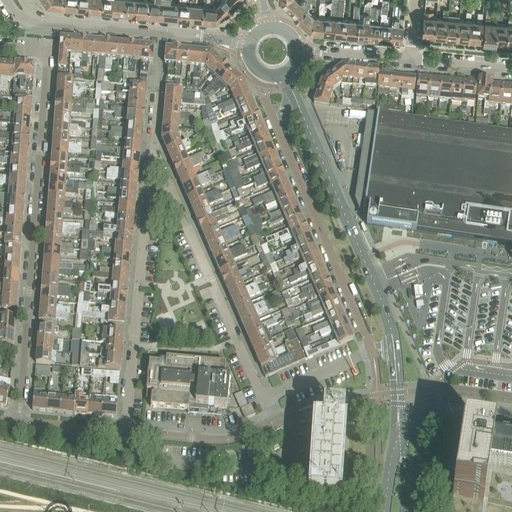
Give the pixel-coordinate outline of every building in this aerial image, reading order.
[(41,0),(46,6),(64,8),(64,0),(41,0)] [(64,0),(64,8),(75,9),(76,9),(77,9),(77,0),(64,0)] [(77,0),(77,9),(88,10),(88,0),(77,0)] [(88,0),(88,10),(100,12),(101,0),(88,0)] [(101,0),(100,12),(112,13),(112,0),(101,0)] [(112,0),(112,13),(124,14),(125,0),(112,0)] [(125,0),(124,14),(135,15),(136,0),(125,0)] [(136,0),(135,15),(148,16),(149,0),(136,0)] [(153,0),(149,0),(148,16),(153,17),(154,17),(157,17),(158,17),(159,0),(154,0),(153,0)] [(159,0),(158,17),(174,19),(177,19),(179,2),(175,2),(173,2),(172,1),(170,0),(159,0)] [(179,0),(179,2),(177,19),(178,19),(179,19),(183,20),(185,20),(189,20),(190,0),(179,0)] [(190,0),(189,20),(199,21),(201,21),(203,5),(201,5),(197,4),(197,0),(190,0)] [(203,0),(203,5),(201,21),(216,23),(224,14),(215,6),(216,5),(215,1),(210,1),(209,0),(203,0)] [(214,0),(215,1),(216,5),(215,6),(224,14),(226,15),(239,2),(236,0),(223,0),(223,1),(221,0),(214,0)] [(297,0),(277,0),(278,1),(296,19),(308,7),(310,2),(311,0),(301,0),(299,2),(297,0)] [(324,18),(322,34),(334,35),(337,0),(331,0),(331,7),(330,18),(324,18)] [(337,0),(334,35),(346,36),(347,20),(343,19),(344,0),(343,0),(337,0)] [(358,21),(357,37),(367,38),(370,7),(371,7),(372,1),(369,1),(364,4),(364,6),(363,14),(359,13),(358,21)] [(315,17),(312,32),(314,33),(322,34),(324,18),(324,2),(319,2),(319,4),(319,17),(317,17),(315,17)] [(380,23),(378,39),(382,39),(387,40),(390,40),(391,24),(389,24),(390,15),(387,15),(388,4),(386,4),(385,4),(384,6),(381,5),(381,8),(380,23)] [(391,24),(390,40),(401,41),(403,25),(404,18),(403,18),(399,18),(400,5),(393,5),(391,24)] [(347,20),(346,36),(357,37),(358,21),(359,13),(360,7),(353,6),(352,20),(347,20)] [(315,17),(314,17),(308,10),(309,9),(308,7),(296,19),(309,32),(312,32),(315,17)] [(367,38),(378,39),(380,23),(381,8),(371,7),(370,7),(367,38)] [(424,12),(422,35),(424,36),(424,37),(430,37),(430,36),(434,37),(436,18),(436,16),(431,16),(431,12),(424,12)] [(436,18),(434,37),(436,37),(435,38),(441,39),(442,37),(445,38),(448,15),(442,15),(442,18),(436,18)] [(448,15),(445,38),(447,38),(447,39),(453,40),(453,38),(457,39),(459,20),(459,16),(454,16),(448,15)] [(465,21),(459,20),(457,39),(458,39),(458,40),(464,41),(464,39),(468,40),(470,21),(470,19),(466,19),(465,21)] [(485,19),(483,41),(494,42),(496,23),(490,23),(490,19),(485,19)] [(477,21),(470,21),(468,40),(470,40),(470,41),(476,42),(476,41),(480,41),(482,21),(477,20),(477,21)] [(506,43),(507,24),(501,24),(501,23),(496,22),(496,23),(494,42),(499,43),(498,44),(504,45),(505,43),(506,43)] [(60,38),(57,76),(68,77),(70,65),(71,55),(70,55),(72,39),(60,38)] [(71,55),(70,65),(74,65),(74,69),(73,78),(76,78),(76,79),(80,80),(81,69),(83,40),(72,39),(70,55),(71,55)] [(83,40),(81,69),(87,70),(88,57),(93,57),(94,41),(83,40)] [(94,41),(93,57),(100,58),(98,82),(102,82),(104,82),(104,77),(105,71),(108,42),(94,41)] [(108,42),(105,71),(111,72),(112,59),(117,59),(118,43),(108,42)] [(118,43),(117,59),(124,60),(122,85),(128,85),(128,83),(129,83),(130,74),(129,74),(132,45),(118,43)] [(130,74),(129,83),(134,84),(136,61),(142,62),(143,46),(132,45),(129,74),(130,74)] [(142,62),(139,84),(146,85),(149,63),(153,63),(154,47),(143,46),(142,62)] [(168,64),(167,77),(174,78),(177,49),(166,48),(164,64),(168,64)] [(189,50),(177,49),(174,78),(181,78),(182,66),(187,66),(189,50)] [(186,85),(185,91),(199,92),(200,73),(202,73),(202,71),(201,71),(201,65),(202,51),(191,50),(189,50),(187,66),(189,66),(190,66),(190,73),(194,73),(193,87),(187,86),(188,85),(186,85)] [(202,51),(201,65),(211,74),(222,62),(211,52),(202,51)] [(222,62),(211,74),(212,75),(216,78),(207,88),(202,94),(206,99),(212,93),(232,71),(223,63),(222,62)] [(1,64),(0,76),(0,91),(6,92),(7,80),(13,81),(15,65),(1,64)] [(15,65),(13,81),(15,81),(14,99),(25,100),(25,93),(32,93),(34,66),(27,66),(22,65),(15,65)] [(320,86),(319,88),(332,92),(333,91),(333,90),(334,89),(341,85),(341,84),(343,66),(321,82),(320,86)] [(354,67),(343,66),(341,84),(341,85),(352,86),(354,67)] [(352,86),(364,88),(366,68),(354,67),(352,86)] [(366,68),(364,88),(376,89),(378,69),(366,68)] [(243,81),(232,71),(212,93),(215,95),(219,91),(221,93),(224,90),(227,93),(230,92),(231,95),(246,89),(243,81)] [(379,75),(377,94),(390,95),(392,77),(379,75)] [(392,77),(390,95),(401,96),(404,78),(392,77)] [(57,88),(86,90),(86,85),(72,84),(73,79),(57,78),(57,88)] [(415,79),(404,78),(401,96),(401,99),(413,100),(415,79)] [(421,98),(427,99),(429,80),(428,80),(428,79),(422,78),(422,80),(418,79),(416,99),(421,99),(421,98)] [(429,80),(427,99),(427,100),(433,101),(433,99),(439,100),(441,81),(440,81),(440,80),(434,79),(434,81),(429,80)] [(487,82),(487,80),(481,79),(481,81),(479,81),(477,100),(485,100),(485,102),(484,116),(487,116),(491,82),(487,82)] [(444,100),(451,101),(452,83),(451,82),(451,81),(445,81),(445,82),(441,81),(439,100),(439,101),(444,102),(444,100)] [(452,83),(451,101),(450,102),(456,103),(456,101),(462,102),(464,84),(462,84),(463,82),(456,82),(456,83),(452,83)] [(489,110),(489,106),(493,107),(494,105),(500,105),(500,107),(502,87),(501,87),(501,86),(495,85),(495,87),(491,86),(491,82),(487,116),(492,117),(493,111),(489,110)] [(468,102),(474,103),(476,85),(474,85),(474,83),(468,83),(468,84),(464,84),(462,102),(462,104),(468,104),(468,102)] [(116,94),(145,96),(146,87),(131,85),(130,90),(117,89),(116,94)] [(511,108),(511,98),(511,88),(511,87),(511,86),(506,86),(506,88),(502,87),(500,107),(504,108),(505,108),(505,106),(511,107),(511,108)] [(57,88),(56,97),(72,98),(72,94),(85,95),(86,90),(57,88)] [(319,89),(314,104),(315,104),(328,106),(332,94),(332,92),(319,88),(319,89)] [(182,90),(166,89),(165,97),(194,100),(195,96),(182,94),(182,90)] [(220,112),(222,111),(251,99),(246,89),(231,95),(232,97),(233,100),(217,107),(220,112)] [(101,93),(101,98),(106,99),(129,101),(129,105),(144,107),(145,96),(116,94),(108,93),(101,93)] [(206,99),(204,102),(205,107),(210,105),(217,102),(214,97),(215,95),(212,93),(206,99)] [(56,97),(55,108),(84,110),(87,110),(87,105),(71,104),(72,98),(56,97)] [(165,97),(164,109),(180,111),(181,104),(205,107),(204,102),(199,101),(194,101),(194,100),(165,97)] [(3,98),(2,104),(15,105),(15,109),(15,111),(31,112),(31,110),(31,102),(32,101),(24,100),(25,100),(14,99),(3,98)] [(251,99),(222,111),(223,116),(237,109),(239,113),(254,107),(251,99)] [(111,107),(110,113),(115,113),(143,116),(144,107),(129,105),(128,109),(111,107)] [(208,116),(213,114),(210,105),(205,107),(207,113),(208,116)] [(229,124),(231,129),(258,117),(254,107),(239,114),(241,119),(229,124)] [(84,110),(55,108),(54,117),(70,118),(71,114),(86,115),(87,110),(84,110)] [(164,109),(163,118),(192,120),(193,115),(180,114),(180,111),(164,109)] [(0,113),(0,118),(30,121),(31,112),(15,111),(14,115),(2,114),(0,113)] [(115,113),(114,119),(127,120),(127,124),(127,125),(142,127),(143,125),(143,119),(143,116),(115,113)] [(358,171),(354,201),(358,210),(359,212),(359,213),(363,213),(363,214),(368,214),(367,226),(498,245),(511,246),(511,132),(455,124),(448,123),(437,122),(405,117),(399,116),(378,113),(375,136),(364,135),(358,171)] [(216,124),(213,114),(208,116),(209,122),(210,127),(216,124)] [(70,124),(70,118),(54,117),(54,128),(80,130),(85,130),(85,125),(70,124)] [(231,129),(229,130),(231,135),(245,128),(247,132),(248,134),(263,127),(262,126),(258,117),(231,129)] [(0,118),(0,124),(14,126),(13,129),(13,131),(29,132),(29,130),(30,121),(0,118)] [(183,128),(192,129),(192,120),(163,118),(162,129),(178,130),(179,129),(179,125),(183,125),(183,128)] [(202,121),(202,128),(204,128),(204,132),(211,132),(210,127),(209,122),(203,121),(202,121)] [(210,127),(211,132),(212,133),(212,137),(220,134),(216,124),(210,127)] [(110,128),(110,133),(142,136),(142,127),(127,125),(126,129),(110,128)] [(249,137),(237,142),(239,147),(266,135),(263,127),(248,134),(249,137)] [(54,128),(53,137),(69,138),(69,137),(80,138),(80,130),(54,128)] [(178,130),(162,129),(161,140),(166,152),(181,146),(178,138),(178,131),(178,130)] [(0,133),(0,138),(29,140),(29,132),(13,131),(13,135),(0,134),(0,133)] [(109,133),(108,138),(115,139),(118,139),(125,140),(125,144),(125,146),(141,147),(141,145),(142,136),(110,133),(109,133)] [(206,135),(209,144),(215,142),(212,137),(212,133),(206,135)] [(220,134),(212,137),(215,142),(217,146),(221,144),(223,144),(220,134)] [(239,147),(236,148),(238,153),(253,146),(255,151),(256,152),(271,146),(270,145),(270,144),(266,135),(239,147)] [(53,137),(52,148),(81,150),(82,145),(68,144),(69,138),(53,137)] [(0,143),(5,144),(5,147),(12,147),(12,149),(12,151),(28,152),(28,150),(29,140),(0,138),(0,143)] [(181,146),(166,152),(170,161),(171,162),(185,156),(185,154),(183,151),(195,145),(193,140),(181,146)] [(218,149),(217,146),(215,142),(209,144),(210,145),(213,153),(218,151),(218,149)] [(96,152),(140,156),(140,150),(141,147),(125,146),(124,150),(97,147),(96,152)] [(257,155),(243,161),(245,166),(274,154),(271,146),(256,152),(257,155)] [(52,148),(51,157),(67,158),(68,154),(89,156),(90,151),(81,150),(52,148)] [(0,153),(0,158),(27,160),(28,152),(12,151),(11,155),(0,153)] [(96,152),(95,162),(101,162),(101,158),(123,160),(123,164),(123,166),(139,167),(139,165),(140,156),(96,152)] [(185,156),(171,162),(174,170),(205,156),(204,152),(199,154),(187,159),(185,156)] [(220,155),(222,160),(225,165),(230,162),(232,161),(228,152),(225,153),(220,155)] [(274,154),(245,166),(247,171),(261,165),(263,169),(278,163),(274,154)] [(205,156),(174,170),(178,179),(193,173),(191,168),(203,163),(210,160),(208,155),(205,156)] [(51,159),(51,168),(79,170),(83,171),(88,171),(88,167),(84,167),(84,166),(67,164),(67,160),(67,158),(51,157),(51,159)] [(0,158),(0,164),(11,165),(10,169),(10,171),(26,172),(26,170),(27,160),(0,158)] [(94,172),(99,173),(106,174),(106,171),(100,170),(101,162),(95,162),(94,172)] [(225,165),(226,169),(228,174),(234,171),(230,162),(225,165)] [(265,174),(253,179),(255,184),(282,173),(278,164),(278,163),(263,169),(264,171),(265,174)] [(107,171),(106,174),(138,177),(139,167),(123,166),(123,170),(109,168),(109,171),(107,171)] [(51,168),(50,177),(66,178),(66,174),(79,175),(79,170),(51,168)] [(193,173),(178,179),(179,181),(182,187),(182,188),(209,177),(214,174),(212,168),(194,176),(194,174),(193,173)] [(223,170),(221,171),(225,181),(231,178),(228,174),(226,169),(223,170)] [(228,174),(231,178),(232,183),(240,180),(241,179),(237,170),(234,171),(228,174)] [(0,178),(26,181),(26,172),(10,171),(10,175),(0,174),(0,178)] [(255,184),(253,185),(255,189),(269,183),(271,187),(286,181),(282,173),(255,184)] [(106,174),(106,179),(121,181),(121,184),(121,186),(137,187),(137,185),(138,177),(106,174)] [(65,184),(66,178),(50,177),(49,188),(78,190),(78,185),(65,184)] [(209,177),(182,188),(186,198),(187,199),(202,193),(201,191),(199,187),(211,181),(209,177)] [(25,192),(25,184),(26,181),(0,178),(0,184),(9,185),(9,191),(25,192)] [(231,178),(225,181),(229,190),(234,187),(232,183),(231,178)] [(240,180),(232,183),(234,187),(235,188),(236,192),(241,190),(244,189),(240,180)] [(273,192),(252,201),(254,206),(263,203),(290,191),(286,183),(286,181),(271,187),(272,189),(273,192)] [(108,189),(107,194),(136,197),(137,187),(121,186),(121,190),(108,189)] [(49,188),(48,199),(64,200),(64,198),(65,194),(78,195),(78,190),(49,188)] [(235,188),(230,190),(233,198),(238,196),(236,192),(235,188)] [(202,193),(187,199),(190,207),(217,195),(219,194),(217,190),(217,189),(203,195),(202,193)] [(25,192),(9,191),(8,195),(0,194),(0,199),(24,201),(25,192)] [(290,191),(263,203),(265,207),(277,202),(279,206),(294,200),(290,191)] [(119,204),(119,206),(135,207),(136,197),(107,194),(107,199),(120,200),(119,204)] [(217,195),(190,207),(192,210),(192,211),(194,216),(195,218),(210,211),(209,210),(208,206),(207,205),(222,199),(221,194),(219,195),(219,194),(217,195)] [(233,199),(237,209),(243,206),(240,201),(239,199),(239,197),(233,199)] [(0,204),(2,209),(7,209),(7,210),(23,212),(24,201),(0,199),(0,204)] [(48,199),(48,208),(77,210),(81,211),(82,206),(64,204),(64,200),(48,199)] [(281,211),(269,216),(271,221),(298,209),(294,201),(294,200),(279,206),(280,207),(281,211)] [(84,211),(85,211),(91,211),(92,202),(92,201),(85,201),(84,211)] [(102,208),(101,214),(134,217),(135,207),(119,206),(119,210),(102,208)] [(246,215),(245,210),(243,206),(237,209),(241,217),(246,215)] [(48,208),(47,217),(63,219),(63,214),(76,215),(77,210),(48,208)] [(210,211),(195,218),(199,226),(227,213),(225,208),(211,214),(210,211)] [(245,210),(246,215),(249,220),(253,218),(249,209),(245,210)] [(271,221),(266,223),(268,228),(285,220),(287,224),(301,218),(298,209),(271,221)] [(0,214),(0,219),(22,221),(23,212),(7,210),(1,210),(1,214),(0,214)] [(227,213),(199,226),(202,235),(203,235),(203,236),(218,230),(217,228),(215,224),(229,218),(227,213)] [(104,214),(104,219),(118,220),(117,226),(133,227),(134,217),(104,214)] [(251,225),(249,220),(246,215),(241,217),(245,227),(251,225)] [(47,219),(46,229),(75,231),(79,231),(79,226),(62,225),(63,219),(47,217),(47,219)] [(251,225),(252,229),(259,226),(261,225),(260,220),(255,222),(253,218),(249,220),(251,225)] [(289,229),(265,239),(267,244),(279,239),(306,228),(302,220),(301,218),(287,224),(288,226),(289,229)] [(0,227),(6,228),(6,229),(6,231),(22,232),(22,231),(22,221),(0,219),(0,227)] [(218,230),(203,236),(206,244),(237,230),(234,225),(219,232),(218,230)] [(255,234),(252,229),(251,225),(245,227),(250,236),(255,234)] [(104,229),(103,234),(132,237),(133,227),(117,226),(117,230),(104,229)] [(262,235),(259,226),(252,229),(255,234),(256,237),(262,235)] [(309,237),(306,228),(279,239),(281,244),(293,239),(295,243),(309,237)] [(75,236),(75,231),(46,229),(45,238),(61,239),(62,235),(75,236)] [(237,230),(206,244),(210,253),(225,247),(223,242),(239,235),(237,230)] [(21,242),(22,232),(6,231),(5,235),(0,234),(0,240),(4,240),(4,241),(4,246),(20,247),(21,242)] [(81,242),(88,242),(89,232),(84,232),(82,231),(81,242)] [(115,246),(131,248),(132,237),(103,234),(103,239),(116,240),(115,246)] [(255,234),(250,236),(250,237),(249,237),(252,246),(254,245),(259,243),(256,237),(255,234)] [(297,248),(285,253),(287,258),(313,246),(309,237),(295,243),(297,248)] [(61,241),(61,239),(45,238),(44,248),(73,251),(74,246),(61,245),(61,241)] [(87,252),(88,242),(81,242),(80,251),(87,252)] [(254,245),(258,254),(263,252),(260,247),(259,243),(254,245)] [(225,247),(210,253),(211,254),(211,255),(215,262),(244,249),(242,244),(227,251),(226,248),(225,247)] [(260,247),(263,252),(264,256),(270,254),(266,244),(260,247)] [(20,260),(20,247),(4,246),(6,246),(5,258),(20,260)] [(102,248),(102,254),(130,257),(131,248),(115,246),(115,250),(102,248)] [(303,261),(317,255),(313,246),(287,258),(283,260),(285,264),(302,258),(303,261)] [(44,258),(44,260),(60,261),(60,259),(60,255),(73,256),(73,251),(44,248),(44,258)] [(244,249),(215,262),(219,272),(233,265),(232,261),(247,254),(244,249)] [(86,262),(87,253),(87,252),(80,251),(79,261),(86,262)] [(263,252),(258,254),(262,263),(267,261),(264,256),(263,252)] [(129,268),(130,257),(102,254),(101,260),(114,261),(114,264),(114,266),(129,268)] [(270,254),(264,256),(267,261),(269,265),(274,263),(270,254)] [(293,272),(295,276),(321,265),(317,255),(303,261),(305,266),(293,272)] [(5,258),(4,270),(4,271),(19,272),(20,260),(5,258)] [(44,260),(43,270),(78,272),(85,273),(86,268),(59,266),(60,261),(44,260)] [(271,271),(269,265),(267,261),(262,263),(266,273),(271,271)] [(271,271),(272,274),(278,272),(275,263),(274,263),(269,265),(271,271)] [(233,265),(219,272),(219,273),(223,281),(250,269),(247,264),(235,270),(234,267),(233,265)] [(321,265),(295,276),(288,279),(291,284),(310,276),(311,280),(325,274),(321,265)] [(100,269),(99,274),(128,276),(129,268),(114,266),(113,270),(100,269)] [(250,269),(223,281),(227,290),(227,291),(227,292),(242,285),(242,284),(240,279),(252,274),(250,269)] [(42,279),(42,281),(58,282),(58,281),(58,276),(78,277),(78,272),(43,270),(42,279)] [(18,286),(19,272),(4,271),(4,273),(3,285),(18,286)] [(278,272),(272,274),(277,284),(282,282),(278,272)] [(112,281),(112,286),(127,288),(128,276),(99,274),(93,273),(93,279),(112,281)] [(301,290),(303,295),(329,283),(325,274),(311,280),(313,285),(301,290)] [(242,285),(227,292),(231,300),(258,288),(267,285),(265,280),(244,289),(242,285)] [(42,281),(41,291),(70,293),(71,288),(58,287),(58,282),(42,281)] [(303,295),(299,296),(301,301),(306,299),(308,303),(319,298),(333,292),(329,283),(303,295)] [(3,285),(0,284),(0,296),(2,297),(17,298),(18,286),(3,285)] [(98,290),(98,294),(127,297),(127,288),(112,286),(111,291),(98,290)] [(258,288),(231,300),(235,309),(250,302),(248,299),(260,294),(258,288)] [(417,290),(407,295),(413,305),(422,300),(417,290)] [(70,298),(70,293),(41,291),(40,302),(56,303),(56,302),(57,297),(70,298)] [(285,302),(290,300),(287,292),(281,294),(285,302)] [(307,305),(308,308),(311,314),(337,302),(333,292),(319,298),(320,300),(307,305)] [(98,294),(97,299),(110,300),(110,306),(126,308),(127,297),(98,294)] [(17,298),(2,297),(0,296),(0,309),(1,309),(16,310),(16,308),(17,298)] [(250,302),(235,309),(235,310),(239,319),(270,305),(268,300),(252,307),(250,304),(250,302)] [(291,300),(290,300),(285,302),(287,308),(289,312),(295,309),(291,300)] [(40,302),(40,313),(68,315),(69,315),(70,310),(63,309),(63,308),(57,308),(57,309),(56,309),(56,304),(40,302)] [(341,311),(337,302),(311,314),(303,317),(305,321),(313,318),(325,313),(327,316),(327,317),(341,311)] [(270,305),(239,319),(243,327),(258,321),(256,317),(273,310),(271,305),(270,305)] [(93,309),(92,314),(125,317),(126,308),(110,306),(109,310),(93,309)] [(280,311),(284,321),(290,318),(291,317),(289,312),(287,308),(280,311)] [(291,322),(293,321),(299,319),(295,309),(289,312),(291,317),(290,318),(291,322)] [(327,317),(328,319),(329,322),(312,330),(315,335),(319,333),(345,321),(341,311),(327,317)] [(55,321),(68,322),(68,315),(40,313),(39,327),(55,328),(55,323),(55,321)] [(82,315),(81,319),(101,321),(101,325),(108,326),(108,331),(123,332),(125,317),(92,314),(88,314),(82,314),(82,315)] [(0,317),(0,331),(14,333),(15,318),(15,317),(0,316),(0,318),(0,317)] [(412,317),(411,331),(423,332),(424,318),(412,317)] [(293,327),(291,322),(290,318),(284,321),(283,321),(287,330),(293,327)] [(258,321),(243,327),(243,329),(247,337),(266,329),(276,324),(274,319),(260,325),(258,321)] [(345,321),(319,333),(321,338),(334,332),(335,335),(336,337),(349,331),(349,329),(345,321)] [(39,327),(38,339),(54,340),(54,335),(58,336),(58,329),(55,329),(55,328),(39,327)] [(66,339),(66,340),(72,341),(78,341),(80,340),(80,338),(80,330),(75,329),(74,330),(72,330),(72,338),(66,339)] [(266,329),(247,337),(251,347),(270,339),(266,329)] [(295,332),(299,341),(305,339),(301,329),(295,332)] [(100,343),(107,344),(122,345),(123,332),(108,331),(101,330),(97,330),(96,336),(100,336),(100,337),(100,343)] [(296,340),(292,330),(284,333),(289,343),(296,340)] [(0,344),(13,345),(14,333),(0,331),(0,344)] [(309,348),(303,350),(307,359),(353,340),(349,331),(336,337),(338,341),(325,346),(311,352),(310,347),(309,348)] [(38,339),(37,351),(50,352),(50,351),(56,352),(62,352),(62,350),(63,342),(61,342),(61,340),(54,340),(38,339)] [(275,350),(270,339),(251,347),(256,358),(275,350)] [(305,339),(299,341),(303,350),(309,348),(305,339)] [(285,346),(289,356),(301,350),(296,340),(289,343),(289,344),(285,346)] [(100,350),(100,355),(121,357),(122,345),(107,344),(106,351),(100,350)] [(88,345),(81,345),(80,353),(88,354),(88,345)] [(0,348),(0,368),(2,369),(3,358),(1,358),(1,355),(12,356),(13,349),(0,348)] [(275,350),(256,358),(260,368),(279,360),(275,350)] [(260,368),(265,378),(305,360),(301,350),(289,356),(279,360),(260,368)] [(55,365),(56,352),(50,351),(50,352),(37,351),(36,364),(55,365)] [(79,367),(87,368),(88,354),(80,353),(79,367)] [(121,357),(100,355),(100,357),(106,357),(105,362),(98,362),(98,368),(120,370),(121,357)] [(214,408),(227,409),(230,372),(225,372),(225,365),(158,359),(158,364),(149,363),(146,400),(151,400),(150,407),(188,411),(188,409),(208,411),(208,407),(214,407),(214,408)] [(36,367),(35,377),(49,378),(50,368),(36,367)] [(0,407),(5,408),(10,391),(10,381),(0,378),(0,407)] [(32,411),(46,412),(47,397),(41,397),(41,390),(34,389),(33,396),(32,411)] [(48,392),(47,397),(46,412),(60,413),(61,398),(55,398),(55,393),(48,392)] [(74,415),(75,400),(75,395),(67,394),(67,399),(61,398),(60,413),(74,415)] [(75,395),(75,400),(74,415),(87,416),(89,396),(75,395)] [(87,416),(101,417),(103,397),(89,396),(87,416)] [(103,397),(101,417),(115,419),(117,398),(103,397)] [(253,411),(250,405),(249,406),(248,406),(240,410),(245,420),(255,415),(253,411)] [(312,422),(307,496),(341,498),(346,425),(354,426),(355,412),(339,410),(339,413),(322,412),(322,423),(312,422)] [(511,440),(462,433),(452,495),(453,495),(483,501),(487,472),(511,476),(511,440)]
